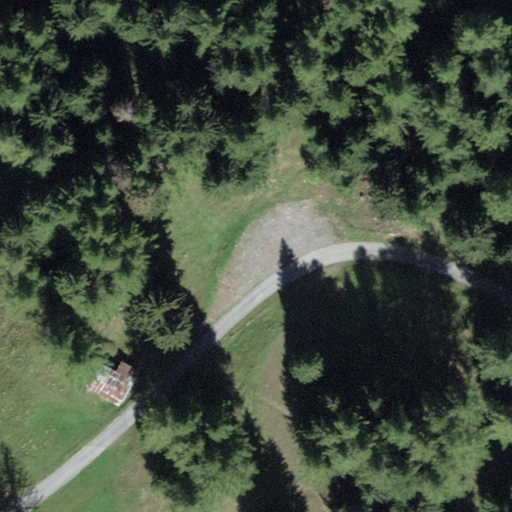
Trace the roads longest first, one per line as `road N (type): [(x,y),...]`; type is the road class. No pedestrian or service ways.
road 1 (track): [(15,511),(249,303),(327,253),(366,244),(511,287)]
road 2 (track): [(329,511),(283,423),(327,253)]
